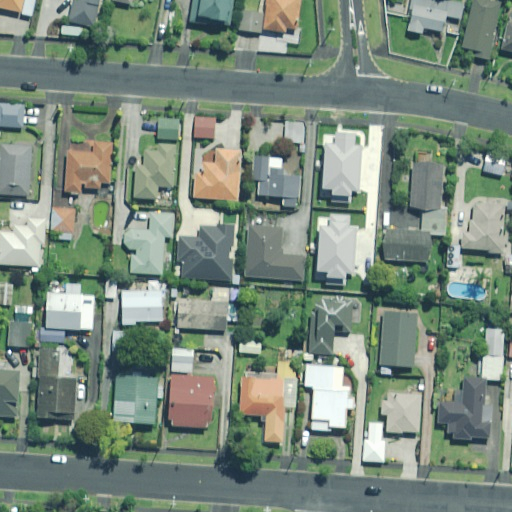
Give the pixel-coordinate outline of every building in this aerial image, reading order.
[(0,0),(0,9),(31,17),(35,0),(0,0)] [(73,0),(69,24),(97,28),(100,0),(73,0)] [(229,29),(233,0),(192,0),(189,23),(229,29)] [(299,0),(266,0),(262,31),(285,34),(285,29),(295,30),(299,0)] [(461,20),(464,5),(443,0),(410,0),(408,8),(412,9),(407,32),(422,35),(423,29),(442,33),(446,17),(461,20)] [(500,2),(488,0),(472,0),(462,49),(478,53),(477,59),(488,61),(500,2)] [(511,10),(510,10),(502,52),(511,53),(511,10)] [(261,14),(240,12),(238,31),(259,33),(261,14)] [(24,105),(0,103),(0,127),(22,129),(24,105)] [(215,117),(194,116),(193,139),(214,140),(215,117)] [(178,121),(159,120),(158,140),(178,141),(178,121)] [(286,124),(285,143),(298,144),(298,153),(305,153),(306,124),(286,124)] [(99,184),(109,185),(109,177),(115,177),(117,145),(82,142),(68,141),(65,193),(80,194),(80,189),(99,190),(99,184)] [(147,165),(137,164),(136,197),(160,198),(160,186),(176,186),(178,143),(163,143),(162,150),(147,149),(147,165)] [(32,148),(0,146),(0,150),(0,195),(28,198),(32,148)] [(241,152),(216,150),(215,164),(203,163),(202,176),(194,175),(193,199),(237,202),(241,152)] [(327,180),(326,190),(337,191),(335,207),(326,206),(314,205),(313,227),(335,229),(336,221),(348,222),(349,213),(356,214),(356,219),(375,221),(377,194),(371,194),(372,185),(374,185),(376,157),(332,154),(330,175),(338,175),(337,181),(327,180)] [(285,176),(285,170),(280,170),(280,159),(269,159),(253,157),(251,181),(259,182),(258,197),(283,198),(282,208),(297,209),(300,177),(285,176)] [(504,165),(485,161),(482,173),(502,177),(504,165)] [(429,235),(445,236),(447,213),(438,212),(442,164),(413,162),(409,209),(423,211),(421,234),(386,231),(383,261),(426,265),(429,235)] [(87,220),(89,201),(78,200),(78,207),(53,205),(51,232),(56,233),(56,242),(72,243),(74,219),(87,220)] [(502,206),(474,205),(473,224),(470,224),(469,237),(460,236),(460,250),(488,251),(487,254),(504,255),(504,242),(500,241),(502,206)] [(173,215),(152,212),(151,229),(132,229),(126,233),(126,244),(135,250),(135,256),(131,256),(130,274),(161,276),(163,238),(172,239),(173,215)] [(230,280),(233,228),(217,227),(218,213),(203,212),(201,239),(179,238),(178,263),(183,263),(182,277),(230,280)] [(281,256),(283,228),(276,228),(277,217),(249,215),(245,278),(303,282),(305,258),(281,256)] [(44,221),(28,220),(28,227),(14,226),(13,234),(0,233),(0,265),(38,268),(40,245),(43,245),(44,221)] [(322,232),(311,231),(309,261),(320,261),(322,232)] [(342,257),(330,258),(331,278),(343,278),(342,257)] [(13,284),(0,283),(0,306),(12,306),(13,284)] [(161,323),(161,284),(128,284),(128,293),(122,293),(122,326),(135,326),(135,323),(161,323)] [(65,295),(47,294),(45,329),(40,329),(39,344),(62,345),(63,330),(92,331),(94,297),(79,296),(80,286),(66,285),(65,295)] [(228,291),(216,290),(215,303),(179,300),(177,329),(225,332),(228,291)] [(351,302),(309,300),(307,354),(302,354),(302,361),(313,362),(313,355),(333,356),(333,332),(339,332),(350,333),(351,302)] [(30,348),(31,307),(14,307),(13,324),(9,324),(8,347),(30,348)] [(383,313),(378,375),(391,376),(392,367),(414,369),(418,316),(383,313)] [(503,331),(485,330),(482,380),(501,381),(503,331)] [(128,333),(113,332),(112,353),(127,353),(128,333)] [(261,343),(239,342),(239,354),(260,355),(261,343)] [(59,350),(39,349),(37,378),(39,378),(36,419),(53,420),(73,421),(76,380),(57,379),(59,350)] [(193,352),(173,350),(171,372),(191,374),(193,352)] [(295,409),(297,360),(277,359),(277,381),(241,379),(240,416),(260,417),(260,423),(265,423),(264,443),(283,444),(285,408),(295,409)] [(0,417),(17,419),(19,372),(5,372),(6,362),(0,361),(0,417)] [(113,423),(155,425),(156,399),(163,399),(163,389),(157,388),(157,380),(152,379),(152,369),(128,367),(127,378),(116,377),(113,423)] [(343,369),(306,367),(304,388),(314,388),(311,431),(328,432),(328,428),(344,429),(346,409),(352,409),(353,401),(347,401),(348,389),(342,388),(343,369)] [(212,423),(214,378),(171,376),(169,427),(206,429),(206,423),(212,423)] [(454,431),(453,440),(474,442),(474,439),(488,440),(489,424),(491,407),(483,406),(485,381),(463,379),(461,392),(455,392),(454,405),(438,403),(436,429),(454,431)] [(420,397),(388,395),(388,404),(382,403),(382,416),(387,417),(386,433),(418,434),(420,397)] [(382,425),(369,424),(368,441),(365,441),(364,462),(384,463),(385,438),(381,437),(382,425)]
